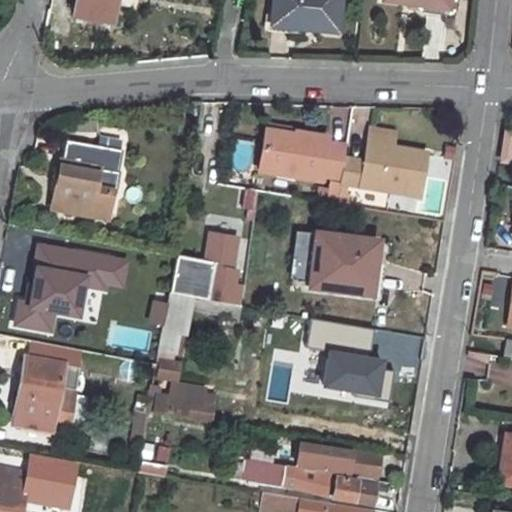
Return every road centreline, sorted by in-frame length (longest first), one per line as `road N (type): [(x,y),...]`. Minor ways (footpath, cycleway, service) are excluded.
road 1 (residential): [(486,88),(221,78),(15,92)]
road 2 (residential): [(486,88),(418,511)]
